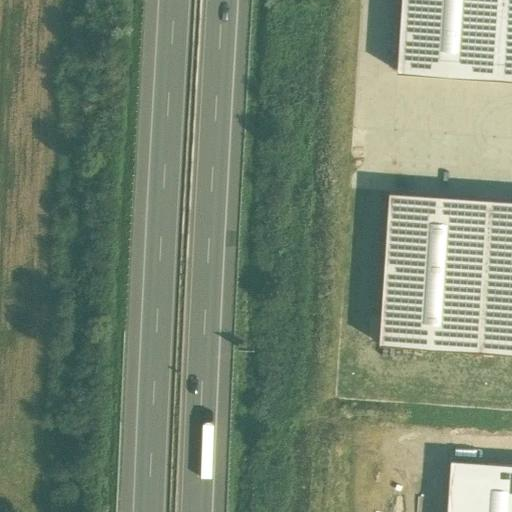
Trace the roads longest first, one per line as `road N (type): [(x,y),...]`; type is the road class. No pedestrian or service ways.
road 1 (motorway): [(201,511),(232,0)]
road 2 (motorway): [(178,0),(151,511)]
